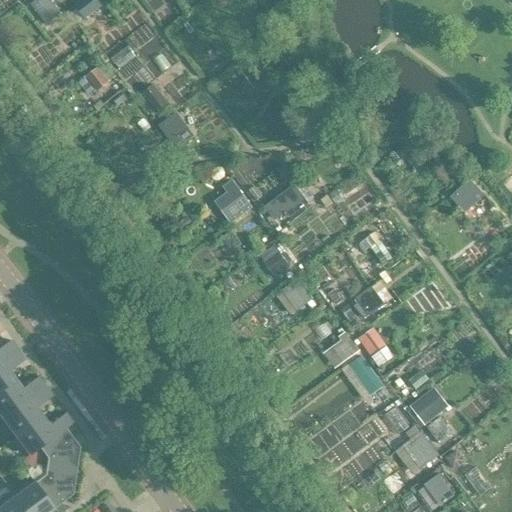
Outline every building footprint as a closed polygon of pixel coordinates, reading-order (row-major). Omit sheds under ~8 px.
[(29,0),(45,23),(60,12),(51,0),(29,0)] [(77,10),(84,20),(102,5),(98,0),(80,0),(74,5),(74,6),(69,9),(72,14),(77,10)] [(80,70),(87,89),(115,79),(108,60),(80,70)] [(159,113),(170,105),(153,84),(142,92),(159,113)] [(449,189),(465,209),(484,194),(468,174),(449,189)] [(294,178),(282,184),(293,207),(305,201),(294,178)] [(261,196),(268,218),(286,213),(280,191),(261,196)] [(276,247),(263,257),(276,276),(289,266),(276,247)] [(280,288),(297,311),(313,299),(296,276),(280,288)] [(351,295),(359,314),(384,304),(376,285),(351,295)] [(359,334),(368,352),(383,345),(374,327),(359,334)] [(321,350),(334,367),(356,350),(343,333),(321,350)] [(0,347),(0,362),(17,349),(10,340),(0,347)] [(24,359),(17,349),(0,362),(0,390),(14,380),(8,371),(24,359)] [(360,403),(380,393),(361,355),(341,365),(360,403)] [(21,389),(14,380),(0,390),(0,415),(2,418),(45,386),(37,377),(21,389)] [(52,396),(45,386),(2,418),(16,436),(42,417),(35,408),(52,396)] [(420,423),(448,408),(437,387),(409,402),(420,423)] [(48,425),(42,417),(16,436),(30,455),(40,447),(65,428),(72,423),(65,413),(48,425)] [(65,428),(40,447),(48,458),(46,467),(73,470),(76,448),(71,440),(73,439),(65,428)] [(418,469),(437,458),(420,431),(402,443),(418,469)] [(45,475),(35,483),(53,508),(64,501),(62,499),(70,493),(73,470),(46,467),(45,475)] [(438,505),(454,496),(440,470),(424,479),(438,505)] [(413,485),(426,509),(436,503),(423,479),(413,485)] [(34,482),(16,496),(27,511),(48,511),(54,508),(53,508),(35,483),(34,482)] [(27,511),(16,496),(0,507),(0,511),(27,511)]
